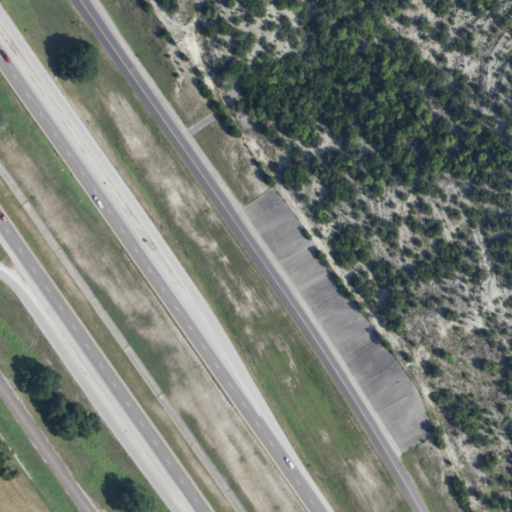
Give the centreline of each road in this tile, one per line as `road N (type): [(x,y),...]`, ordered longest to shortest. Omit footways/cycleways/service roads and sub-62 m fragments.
road 1 (tertiary): [(416,511),(355,408),(78,0)]
road 2 (motorway): [(312,511),(222,338),(0,10)]
road 3 (motorway): [(310,511),(0,51)]
road 4 (motorway): [(0,222),(200,511)]
road 5 (motorway): [(0,272),(176,511)]
road 6 (tertiary): [(0,382),(89,511)]
